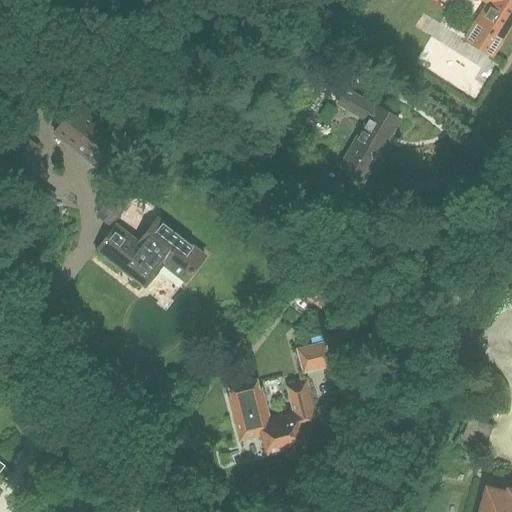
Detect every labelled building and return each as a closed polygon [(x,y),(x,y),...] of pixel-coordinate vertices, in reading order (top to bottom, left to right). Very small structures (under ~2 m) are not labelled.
[(511,0),(485,0),(488,2),(476,22),(463,42),(490,57),(502,39),(511,23),(511,0)] [(329,78),(306,65),(298,81),(320,93),(329,78)] [(368,119),(340,168),(361,180),(372,162),(378,166),(387,150),(382,147),(399,118),(377,105),(375,107),(344,89),(337,101),(368,119)] [(89,110),(79,102),(55,132),(94,163),(114,137),(86,115),(89,110)] [(110,225),(129,199),(115,189),(96,215),(110,225)] [(162,262),(184,279),(203,255),(157,219),(138,244),(116,227),(98,250),(124,270),(124,269),(145,285),(162,262)] [(343,285),(306,256),(289,279),(326,307),(343,285)] [(302,373),(331,366),(325,341),(296,348),(302,373)] [(266,418),(257,381),(227,388),(240,439),(262,434),(267,452),(286,447),(287,454),(293,457),(300,456),(303,451),(301,444),(303,443),(298,425),(310,422),(309,416),(314,414),(305,381),(297,383),(298,386),(287,388),(293,411),(266,418)] [(489,410),(483,425),(504,434),(510,419),(489,410)] [(487,487),(480,511),(511,511),(511,490),(507,489),(507,492),(487,487)]
